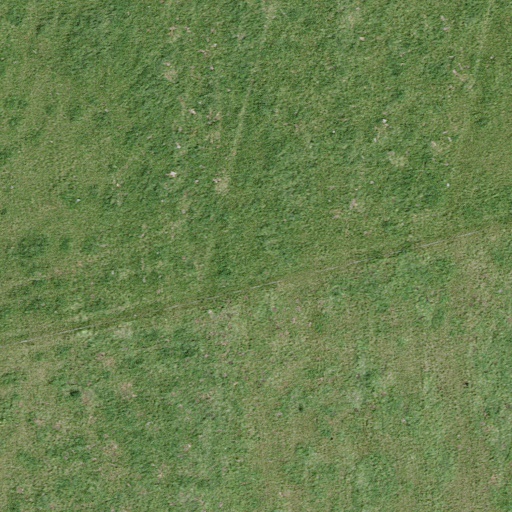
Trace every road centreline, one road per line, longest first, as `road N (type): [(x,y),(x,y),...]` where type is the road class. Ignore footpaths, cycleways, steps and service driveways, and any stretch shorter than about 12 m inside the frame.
road 1 (motorway): [(50,511),(222,0)]
road 2 (motorway): [(86,0),(0,252)]
